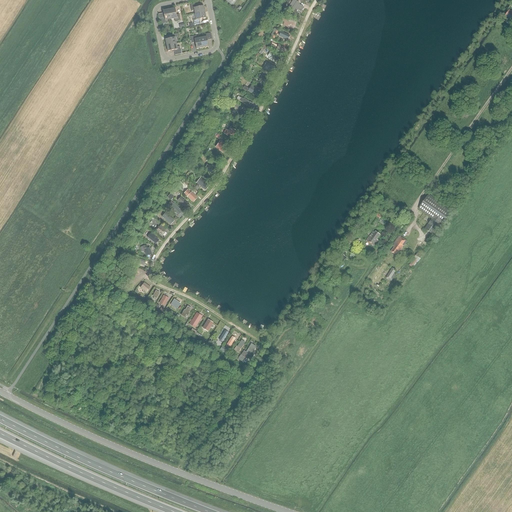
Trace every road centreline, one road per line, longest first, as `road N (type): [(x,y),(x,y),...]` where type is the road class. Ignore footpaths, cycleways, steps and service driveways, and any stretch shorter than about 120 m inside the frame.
road 1 (track): [(245,333),(158,286),(150,270),(218,181),(316,0)]
road 2 (unclassified): [(285,511),(159,465),(0,390)]
road 3 (motorway): [(208,511),(0,418)]
road 4 (motorway): [(0,433),(174,511)]
road 5 (track): [(511,66),(409,211)]
road 6 (residential): [(215,46),(170,60),(162,54),(155,9),(192,0)]
